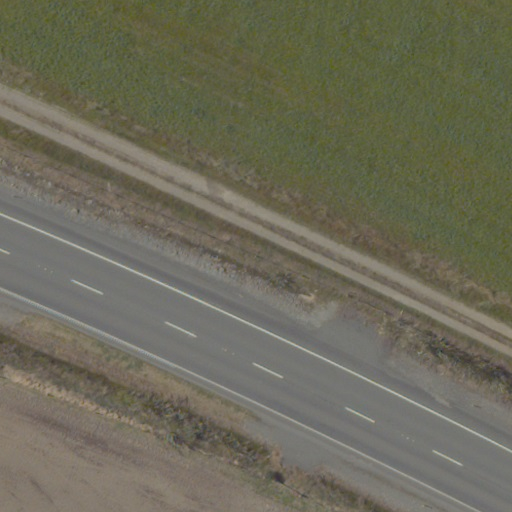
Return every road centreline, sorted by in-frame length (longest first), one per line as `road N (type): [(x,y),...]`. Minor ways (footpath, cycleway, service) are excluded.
road 1 (track): [(511,362),(0,105)]
road 2 (primary): [(511,493),(304,388),(0,251)]
